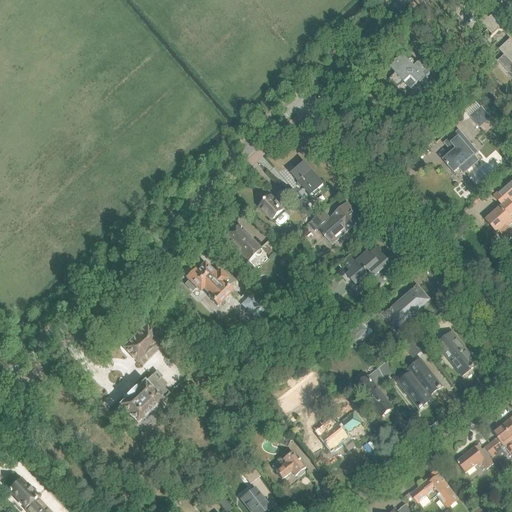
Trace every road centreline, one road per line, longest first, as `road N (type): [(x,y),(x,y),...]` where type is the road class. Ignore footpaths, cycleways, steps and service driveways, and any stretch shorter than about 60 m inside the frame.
road 1 (residential): [(0,391),(302,99)]
road 2 (residential): [(511,338),(302,99)]
road 3 (residential): [(338,511),(511,377)]
road 4 (residential): [(404,0),(302,99)]
road 5 (unknown): [(384,0),(294,90)]
